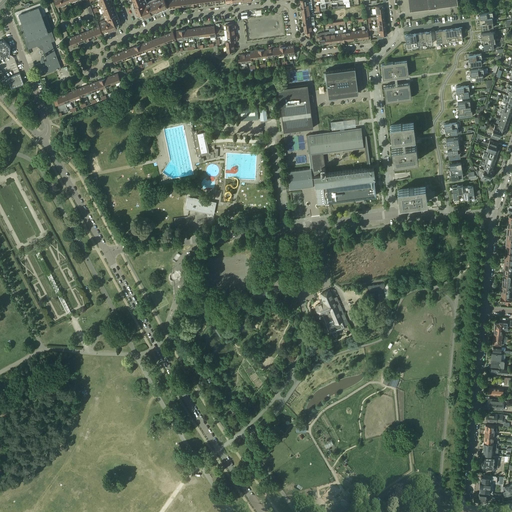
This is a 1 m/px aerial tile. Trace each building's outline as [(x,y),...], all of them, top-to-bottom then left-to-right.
[(105,16),(117,12),(114,5),(115,4),(114,1),(112,1),(111,0),(104,0),(99,2),(105,16)] [(146,3),(145,0),(135,0),(132,1),(135,8),(147,4),(146,3)] [(150,15),(156,12),(152,0),(146,3),(147,4),(135,8),(137,14),(138,14),(139,15),(139,16),(140,16),(141,17),(142,17),(143,17),(144,17),(150,15)] [(164,0),(152,0),(156,12),(160,11),(161,12),(164,10),(163,9),(168,8),(164,0)] [(457,0),(408,0),(410,11),(429,8),(429,7),(437,6),(437,7),(458,4),(457,0)] [(30,5),(30,4),(31,3),(28,2),(28,3),(25,4),(25,3),(24,6),(27,7),(14,12),(28,48),(37,44),(37,46),(39,47),(41,49),(43,50),(47,60),(34,65),(38,76),(61,68),(62,67),(51,39),(55,38),(43,6),(47,5),(46,3),(42,5),(41,2),(29,6),(29,5),(30,5)] [(105,33),(111,30),(117,28),(117,27),(118,26),(119,26),(120,25),(120,24),(120,23),(120,21),(117,12),(105,16),(106,19),(100,21),(105,33)] [(312,25),(303,26),(304,27),(304,32),(307,32),(307,36),(313,35),(312,28),(315,27),(315,25),(312,25)] [(103,33),(100,26),(94,28),(97,36),(103,33)] [(92,37),(97,36),(94,28),(89,30),(92,38),(93,38),(92,37)] [(378,39),(383,38),(383,35),(387,34),(386,29),(374,30),(375,32),(376,33),(379,33),(379,35),(377,36),(378,39)] [(173,31),(168,33),(171,41),(176,39),(173,31)] [(87,40),(84,32),(79,34),(82,42),(87,40)] [(324,32),(320,33),(317,33),(318,36),(317,36),(317,39),(319,39),(320,43),(326,43),(324,32)] [(407,48),(412,47),(410,34),(404,35),(405,40),(406,40),(407,48)] [(69,38),(72,46),(77,43),(74,36),(69,38)] [(162,47),(161,45),(158,37),(153,39),(156,47),(157,49),(162,47)] [(150,49),(156,47),(153,39),(148,41),(150,49)] [(4,40),(3,40),(1,41),(0,41),(0,58),(9,55),(10,55),(11,47),(4,40)] [(145,51),(150,49),(148,41),(142,43),(144,47),(145,51)] [(234,45),(226,46),(227,54),(230,53),(230,51),(235,51),(234,45)] [(294,45),(288,46),(289,54),(290,53),(291,55),(293,55),(293,53),(297,53),(296,45),(294,45)] [(115,63),(120,61),(118,53),(112,55),(115,63)] [(239,63),(241,62),(246,62),(245,54),(240,54),(240,59),(238,60),(239,63)] [(383,79),(409,76),(407,60),(381,64),(383,79)] [(343,95),(359,93),(355,67),(326,71),(323,71),(324,78),(324,79),(328,85),(329,97),(329,99),(337,98),(343,95)] [(24,84),(22,77),(20,73),(8,77),(5,74),(1,78),(0,79),(6,85),(10,84),(11,88),(24,84)] [(118,73),(113,75),(116,82),(117,86),(122,84),(118,73)] [(110,84),(116,82),(113,75),(108,77),(110,84)] [(102,79),(105,86),(110,84),(108,77),(105,78),(102,79)] [(95,90),(100,88),(98,81),(92,83),(95,90)] [(95,90),(92,83),(87,85),(90,92),(95,90)] [(411,91),(410,87),(410,83),(398,84),(394,85),(384,86),(385,98),(386,102),(412,98),(411,91)] [(308,84),(278,88),(284,131),(313,127),(310,102),(314,101),(313,95),(309,95),(308,84)] [(65,102),(70,100),(67,93),(62,95),(65,102)] [(511,96),(508,95),(504,94),(503,99),(511,102),(511,96)] [(56,106),(65,102),(62,95),(57,97),(57,98),(53,99),(56,106)] [(501,104),(511,108),(511,102),(503,99),(502,101),(501,104)] [(511,111),(511,108),(501,104),(499,109),(511,113),(511,111)] [(237,107),(238,121),(258,119),(257,105),(237,107)] [(501,115),(510,119),(511,115),(510,115),(511,113),(499,109),(497,114),(501,115)] [(507,125),(507,123),(495,119),(495,121),(498,123),(497,125),(506,128),(507,125)] [(449,122),(444,123),(445,129),(457,128),(461,127),(460,121),(457,121),(457,122),(451,123),(449,123),(449,122)] [(416,138),(415,130),(413,122),(390,126),(390,130),(392,141),(416,138)] [(505,132),(506,128),(497,125),(495,124),(494,127),(490,126),(489,128),(504,133),(505,131),(505,132)] [(374,167),(370,167),(366,136),(362,137),(361,128),(307,135),(311,168),(291,171),(291,167),(287,167),(290,188),(316,185),(318,203),(329,201),(329,200),(377,194),(375,177),(374,167)] [(502,133),(489,128),(488,130),(490,131),(489,132),(490,134),(492,135),(491,137),(498,139),(499,137),(499,138),(501,134),(503,135),(504,133),(502,133)] [(193,131),(193,134),(198,154),(199,154),(201,160),(205,160),(205,159),(214,157),(217,157),(218,149),(214,149),(214,153),(211,154),(211,152),(209,152),(204,129),(198,130),(193,131)] [(497,148),(499,149),(499,147),(497,146),(498,143),(490,140),(489,143),(483,141),(482,142),(481,143),(497,148)] [(486,151),(489,151),(497,154),(498,154),(499,151),(498,151),(499,149),(497,148),(481,143),(481,145),(487,147),(486,151)] [(418,160),(418,157),(416,145),(393,148),(395,163),(417,160),(418,160)] [(495,161),(495,159),(483,155),(482,157),(486,159),(485,161),(494,164),(495,161)] [(480,165),(485,167),(493,170),(493,169),(492,169),(493,167),(494,164),(485,161),(484,164),(480,163),(480,165)] [(491,179),(491,176),(492,174),(480,170),(476,169),(474,169),(475,169),(478,175),(479,175),(479,176),(490,180),(490,179),(491,179)] [(424,187),(398,190),(398,196),(399,204),(400,206),(403,205),(411,204),(427,202),(426,186),(424,187)] [(300,192),(292,193),(295,218),(304,217),(300,192)] [(187,206),(190,207),(189,209),(202,211),(202,210),(204,210),(207,210),(207,208),(208,205),(208,202),(206,202),(202,201),(202,200),(191,198),(191,200),(188,199),(187,206)] [(368,285),(370,297),(379,296),(379,299),(386,298),(384,283),(368,285)] [(267,287),(251,288),(252,296),(254,296),(254,298),(264,298),(264,296),(268,296),(267,291),(267,287)] [(315,305),(320,315),(324,323),(330,337),(348,328),(346,324),(349,323),(338,300),(335,301),(330,289),(329,289),(320,293),(323,299),(322,299),(321,299),(320,301),(321,303),(315,305)] [(357,321),(362,319),(358,311),(353,314),(355,319),(356,318),(357,321)] [(491,366),(491,369),(490,369),(490,370),(490,372),(491,372),(508,374),(508,373),(511,374),(511,368),(491,366)] [(387,374),(384,382),(390,384),(393,377),(387,374)] [(509,390),(503,389),(504,389),(489,388),(489,394),(503,395),(503,397),(508,398),(509,390)] [(486,421),(502,423),(502,426),(509,426),(509,423),(506,423),(506,419),(503,419),(486,417),(486,421)] [(482,462),(481,467),(482,467),(494,468),(497,469),(498,455),(492,455),(483,454),(482,462)] [(480,481),(480,487),(480,492),(487,493),(492,493),(493,488),(493,483),(497,483),(497,476),(491,475),(484,475),(484,476),(481,476),(481,481),(480,481)] [(503,487),(503,491),(504,495),(507,494),(507,495),(508,495),(511,494),(511,482),(511,483),(511,484),(503,487)] [(350,498),(348,500),(354,507),(356,505),(350,498)]
